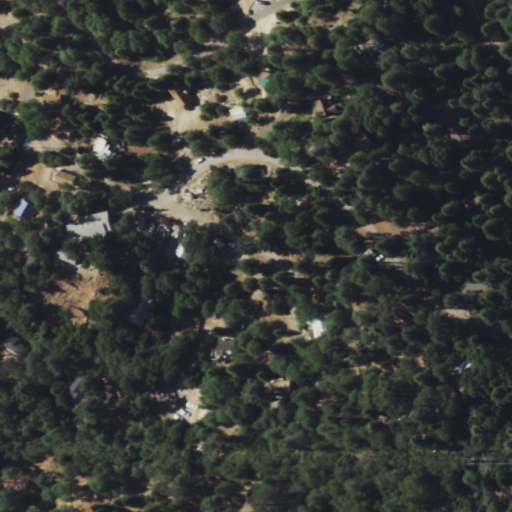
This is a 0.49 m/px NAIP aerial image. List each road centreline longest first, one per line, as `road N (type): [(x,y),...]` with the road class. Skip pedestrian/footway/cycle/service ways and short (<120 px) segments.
road 1 (residential): [(511,52),(486,32),(471,0),(277,2),(152,73),(64,48),(44,60),(32,75),(21,165),(0,202),(2,323),(29,349),(183,406)]
road 2 (residential): [(30,132),(112,182),(161,199),(221,158),(274,158),(366,216),(422,286),(511,349)]
road 3 (residential): [(245,153),(332,89),(375,84),(484,166),(511,206)]
road 4 (residential): [(161,199),(285,273),(301,353)]
